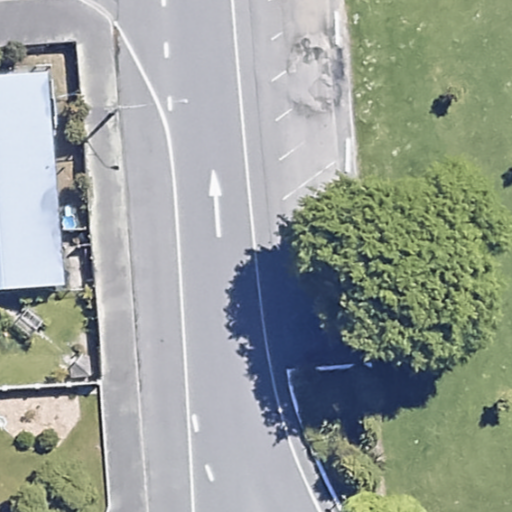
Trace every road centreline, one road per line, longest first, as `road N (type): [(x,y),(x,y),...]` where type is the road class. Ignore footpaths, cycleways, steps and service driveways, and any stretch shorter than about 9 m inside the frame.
road 1 (trunk): [(227,382),(206,135)]
road 2 (residential): [(206,135),(137,0)]
road 3 (trunk): [(269,511),(227,382)]
road 4 (trunk): [(206,135),(193,0)]
road 5 (trunk): [(227,511),(227,382)]
